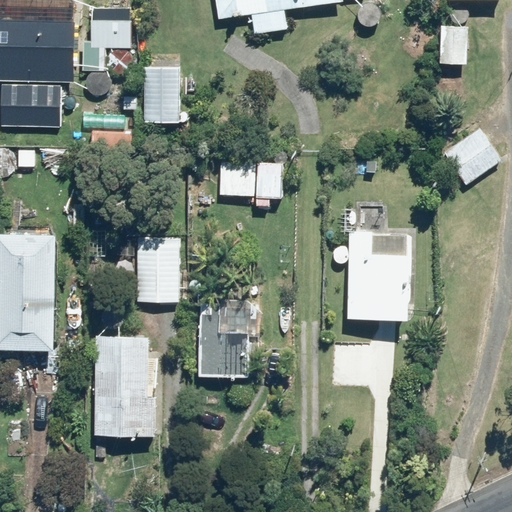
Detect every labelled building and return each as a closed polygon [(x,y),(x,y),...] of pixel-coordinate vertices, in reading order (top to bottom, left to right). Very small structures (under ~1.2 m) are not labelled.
[(345,0),(217,0),(221,18),(254,13),(257,32),(289,28),(285,9),(345,0)] [(133,7),(94,7),(93,41),(86,42),(86,70),(106,70),(106,47),(133,47),(133,7)] [(0,11),(0,79),(74,81),(76,13),(0,11)] [(443,63),(469,63),(469,26),(442,26),(443,63)] [(182,121),(182,59),(151,59),(150,67),(146,67),(146,121),(182,121)] [(1,84),(0,109),(0,128),(59,131),(61,86),(1,84)] [(115,101),(90,100),(89,114),(115,115),(115,101)] [(116,123),(76,122),(76,139),(116,140),(116,123)] [(455,192),(503,160),(482,129),(434,162),(455,192)] [(104,158),(93,158),(93,171),(105,172),(104,158)] [(369,160),(369,172),(377,172),(378,160),(369,160)] [(283,197),(284,162),(240,162),(239,199),(258,200),(258,205),(271,205),(272,197),(283,197)] [(387,172),(388,192),(398,192),(398,172),(387,172)] [(104,229),(104,211),(92,211),(93,229),(104,229)] [(352,231),(349,317),(410,319),(412,255),(374,254),(375,230),(352,231)] [(0,232),(0,348),(57,350),(58,233),(0,232)] [(139,238),(138,302),(181,302),(181,238),(139,238)] [(201,376),(250,376),(250,336),(262,336),(262,311),(254,302),(226,302),(226,315),(202,315),(201,376)] [(152,396),(151,336),(97,337),(99,456),(107,456),(106,436),(158,435),(158,396),(152,396)]
